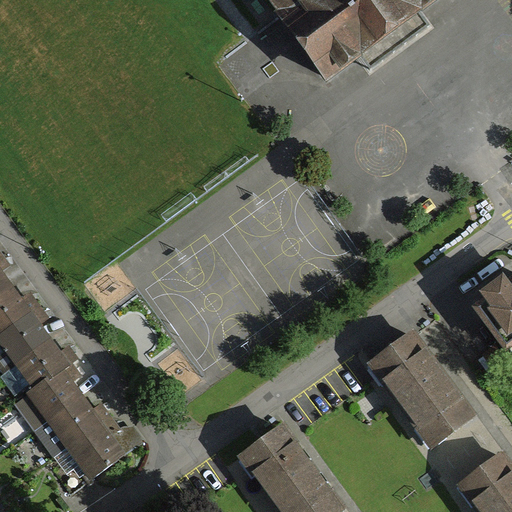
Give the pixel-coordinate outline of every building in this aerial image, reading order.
[(270,0),(325,79),(383,37),(433,0),(270,0)] [(66,364),(62,359),(33,319),(28,313),(0,275),(0,342),(34,388),(27,394),(90,479),(122,455),(97,421),(92,415),(63,376),(59,370),(66,364)] [(490,303),(478,311),(511,356),(511,355),(511,281),(511,280),(486,298),(490,303)] [(416,334),(371,366),(434,451),(478,419),(416,334)] [(345,511),(283,428),(240,460),(278,511),(345,511)] [(511,511),(511,466),(505,457),(462,489),(479,511),(511,511)]
